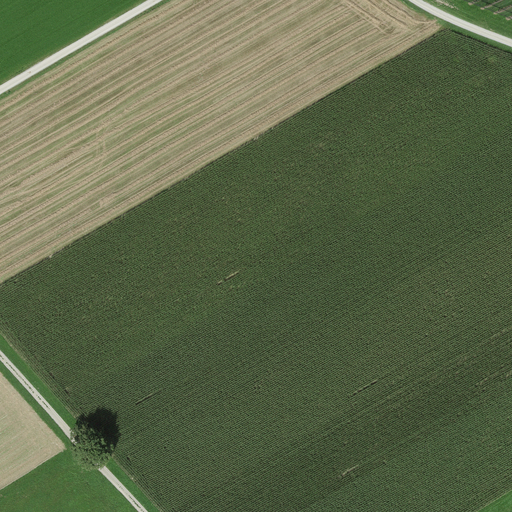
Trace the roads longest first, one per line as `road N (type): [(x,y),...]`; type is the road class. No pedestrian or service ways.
road 1 (track): [(0,354),(143,511)]
road 2 (track): [(157,0),(0,91)]
